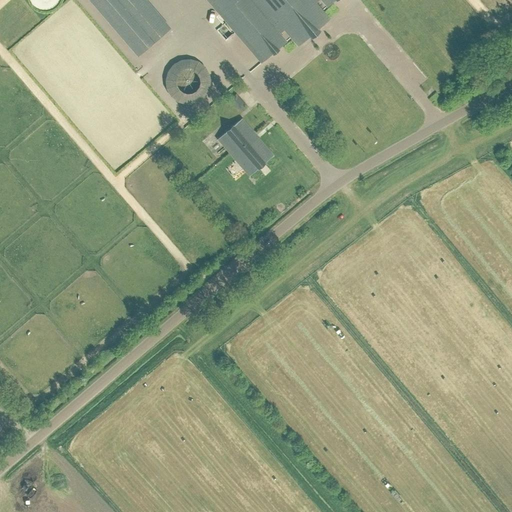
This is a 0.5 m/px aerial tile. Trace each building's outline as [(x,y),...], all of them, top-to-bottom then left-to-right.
[(139,0),(95,0),(141,52),(166,30),(139,0)] [(333,0),(211,0),(263,60),(286,41),(279,33),(286,27),(300,43),(327,20),(313,4),(316,0),(321,0),(326,6),(333,0)] [(491,61),(496,59),(490,49),(486,52),(491,61)] [(186,104),(195,103),(202,99),(208,92),(210,83),(209,74),(205,66),(198,61),(189,58),(180,59),(173,64),(167,71),(165,79),(166,88),(170,96),(177,102),(186,104)] [(236,93),(230,98),(234,103),(238,102),(241,100),(236,93)] [(249,175),(258,168),(272,156),(241,119),(218,138),(237,161),(240,158),(245,163),(242,166),(249,175)]
